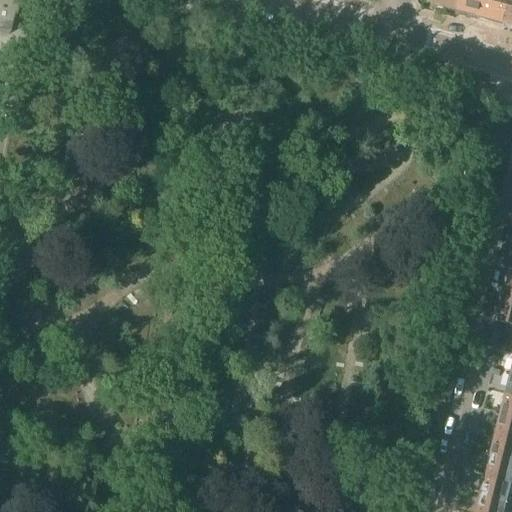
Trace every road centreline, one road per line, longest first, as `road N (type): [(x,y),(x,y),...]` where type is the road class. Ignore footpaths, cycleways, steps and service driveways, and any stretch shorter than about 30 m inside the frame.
road 1 (residential): [(511,177),(438,511)]
road 2 (tertiary): [(396,35),(271,0)]
